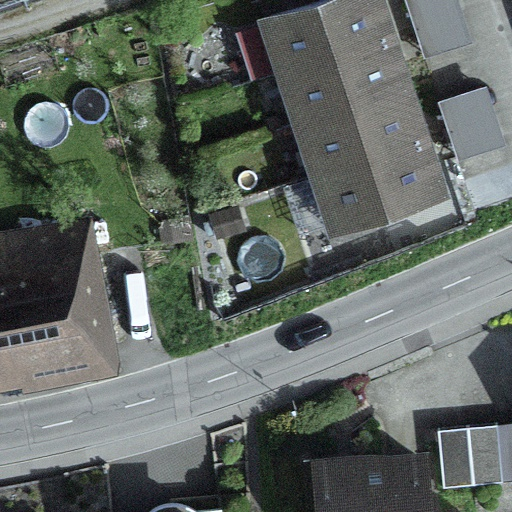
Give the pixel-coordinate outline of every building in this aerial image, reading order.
[(337,222),(438,189),(428,159),(412,112),(404,85),(387,91),(404,85),(395,59),(379,10),(375,0),(314,0),(269,15),(337,222)] [(407,0),(426,56),(465,44),(451,0),(407,0)] [(488,92),(444,107),(464,166),(508,152),(488,92)] [(0,363),(114,342),(90,217),(0,234),(0,363)] [(473,483),(511,479),(511,420),(467,424),(473,483)] [(443,486),(473,483),(467,424),(438,427),(443,486)] [(424,511),(419,455),(360,461),(361,470),(322,474),(325,511),(424,511)]
